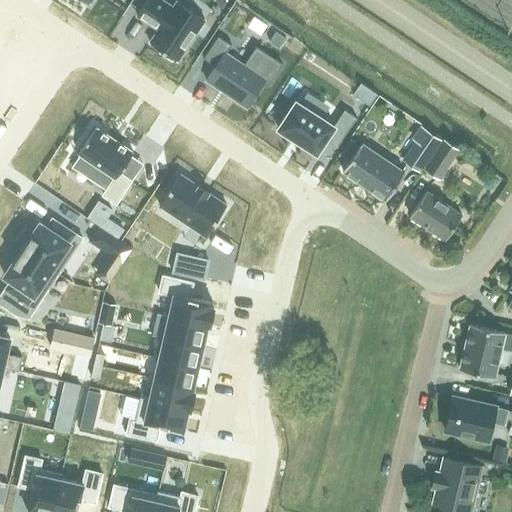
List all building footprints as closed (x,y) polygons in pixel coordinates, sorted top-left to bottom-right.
[(163,0),(146,0),(137,14),(157,29),(150,40),(178,59),(205,20),(177,1),(173,7),(163,0)] [(218,35),(203,58),(216,66),(206,80),(246,107),(265,80),(269,83),(282,64),(256,46),(244,64),(226,52),(232,44),(218,35)] [(295,100),(277,127),(316,153),(325,139),(336,146),(356,116),(344,108),(333,125),(295,100)] [(96,126),(78,152),(114,177),(103,194),(116,203),(131,180),(120,172),(133,151),(96,126)] [(417,138),(405,157),(422,169),(441,139),(430,132),(424,142),(417,138)] [(444,139),(425,168),(440,178),(459,149),(444,139)] [(405,172),(393,163),(361,142),(342,170),(386,200),(405,172)] [(478,160),(473,168),(482,173),(487,166),(478,160)] [(180,173),(159,204),(207,235),(227,204),(180,173)] [(462,214),(426,191),(410,216),(445,239),(462,214)] [(26,230),(17,244),(59,272),(83,236),(52,216),(46,225),(40,220),(30,234),(26,230)] [(100,225),(90,239),(124,262),(133,247),(100,225)] [(10,278),(0,292),(0,303),(15,314),(28,317),(59,272),(17,244),(8,257),(12,260),(3,274),(10,278)] [(177,253),(173,272),(204,279),(209,260),(177,253)] [(163,274),(159,291),(173,294),(168,315),(208,324),(210,325),(214,305),(213,305),(214,301),(190,296),(194,281),(163,274)] [(106,312),(104,322),(112,324),(114,313),(106,312)] [(61,313),(58,327),(70,330),(73,316),(61,313)] [(168,315),(163,336),(203,345),(208,324),(168,315)] [(104,322),(101,332),(109,334),(112,324),(104,322)] [(458,368),(494,377),(501,347),(511,349),(511,333),(470,324),(458,368)] [(70,376),(84,379),(88,364),(90,356),(94,336),(55,327),(50,347),(76,353),(74,361),(70,376)] [(0,334),(0,365),(4,366),(19,370),(23,356),(7,352),(10,337),(0,334)] [(163,336),(158,357),(198,366),(203,345),(163,336)] [(96,354),(94,364),(102,366),(104,356),(96,354)] [(158,357),(153,378),(193,387),(198,366),(158,357)] [(94,364),(92,374),(100,376),(102,366),(94,364)] [(153,378),(149,399),(189,408),(190,409),(195,390),(193,390),(193,387),(153,378)] [(54,429),(69,433),(75,408),(81,384),(65,381),(59,405),(54,429)] [(100,392),(88,389),(83,414),(80,426),(92,429),(94,417),(100,392)] [(496,407),(496,406),(453,396),(445,431),(488,441),(492,421),(503,424),(507,409),(496,407)] [(130,416),(126,433),(157,440),(160,425),(183,430),(189,408),(149,399),(144,419),(130,416)] [(419,470),(422,449),(410,446),(406,468),(419,470)] [(495,448),(493,459),(504,462),(507,451),(495,448)] [(154,453),(152,465),(163,468),(166,455),(154,453)] [(25,455),(18,485),(33,488),(28,511),(52,511),(61,477),(39,472),(42,458),(25,455)] [(471,511),(482,466),(443,457),(440,471),(436,471),(432,488),(436,489),(432,503),(470,511),(471,511)] [(61,477),(52,511),(77,511),(81,499),(95,503),(103,472),(86,468),(83,482),(61,477)] [(121,477),(114,507),(129,511),(128,511),(153,511),(157,500),(135,495),(138,481),(121,477)] [(0,480),(0,489),(6,491),(8,483),(0,480)] [(157,500),(153,511),(194,511),(198,494),(182,491),(178,505),(157,500)]
